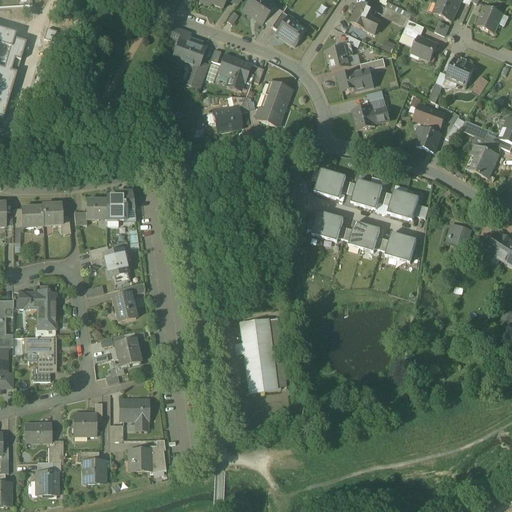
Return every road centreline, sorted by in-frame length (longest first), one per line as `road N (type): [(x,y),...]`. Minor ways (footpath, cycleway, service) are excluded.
road 1 (residential): [(218,511),(220,469),(183,165)]
road 2 (residential): [(324,143),(430,174),(500,214),(511,197)]
road 3 (residential): [(300,71),(118,0)]
road 4 (residential): [(0,279),(58,267),(76,281),(87,376),(81,392)]
road 5 (residential): [(0,185),(68,187),(183,165)]
road 6 (residential): [(183,165),(324,143)]
